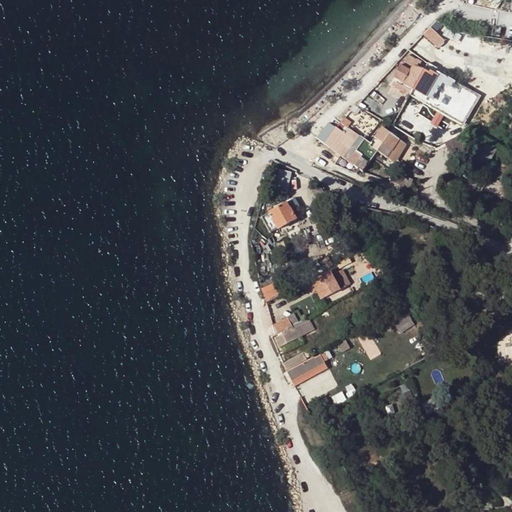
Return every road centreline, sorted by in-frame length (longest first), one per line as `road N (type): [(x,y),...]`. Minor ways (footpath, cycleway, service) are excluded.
road 1 (residential): [(288,157),(340,188),(511,256)]
road 2 (unclassified): [(274,361),(244,219),(245,180),(256,154),(288,157)]
